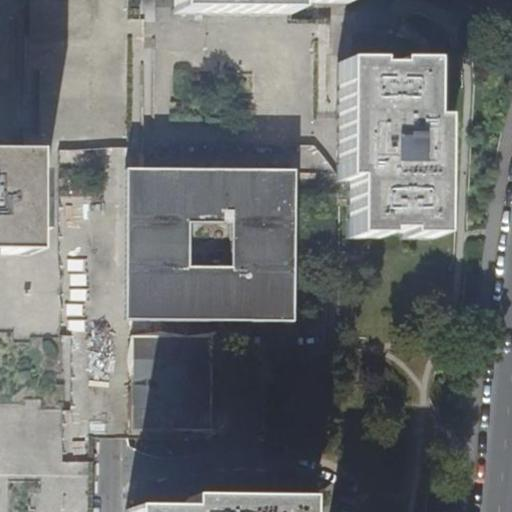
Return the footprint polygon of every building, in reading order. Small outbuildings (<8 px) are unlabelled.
[(0,511),(117,511),(124,0),(0,0),(0,156),(30,157),(29,256),(0,256),(0,511)] [(173,15),(288,17),(288,5),(349,5),(349,0),(173,0),(174,10),(173,15)] [(183,339),(183,319),(183,307),(226,308),(225,319),(285,320),(287,188),(287,179),(337,179),(337,120),(326,120),(326,23),(289,23),(288,17),(173,15),(174,10),(155,10),(154,22),(131,22),(131,67),(123,433),(206,434),(207,339),(183,339)] [(337,120),(337,179),(337,183),(349,183),(349,240),(380,240),(380,235),(401,235),(401,240),(434,240),(435,125),(424,125),(425,68),(392,67),(392,72),(369,73),(369,67),(337,67),(337,120)] [(0,256),(29,256),(30,157),(0,156),(0,256)] [(297,511),(298,503),(181,502),(181,511),(165,511),(297,511)]
